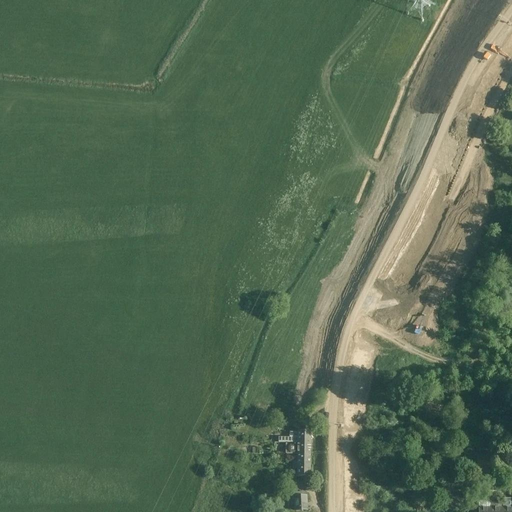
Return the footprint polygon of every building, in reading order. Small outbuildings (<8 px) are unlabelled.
[(279,438),(279,443),(298,442),(298,443),(311,443),(311,432),(298,432),(298,433),(295,433),(290,433),(290,438),(279,438)] [(298,454),(299,454),(311,455),(311,443),(298,443),(298,444),(286,444),(286,454),(298,454)] [(311,455),(299,454),(298,454),(298,457),(292,456),(292,470),(297,470),(297,477),(310,477),(311,455)] [(477,472),(499,471),(499,455),(476,455),(477,472)] [(499,478),(494,478),(476,478),(476,491),(499,491),(502,491),(502,489),(511,489),(511,479),(502,480),(502,479),(499,479),(499,478)] [(295,497),(294,497),(295,511),(307,510),(307,496),(306,496),(306,492),(294,493),(295,497)] [(478,511),(511,511),(511,503),(502,503),(502,508),(498,508),(495,508),(495,504),(491,503),(491,509),(479,509),(478,511)]
